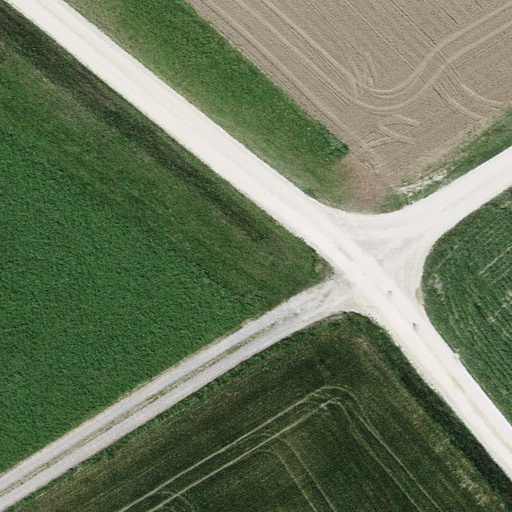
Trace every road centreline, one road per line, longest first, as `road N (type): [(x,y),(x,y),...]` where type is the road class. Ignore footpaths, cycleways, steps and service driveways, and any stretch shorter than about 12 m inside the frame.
road 1 (track): [(47,0),(371,258),(511,444)]
road 2 (track): [(371,258),(0,486)]
road 3 (track): [(371,258),(511,159)]
